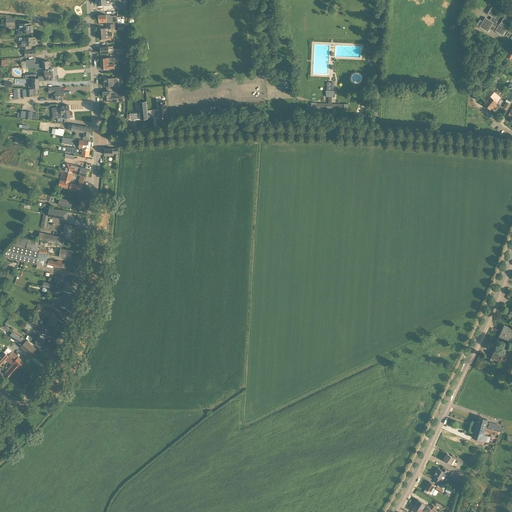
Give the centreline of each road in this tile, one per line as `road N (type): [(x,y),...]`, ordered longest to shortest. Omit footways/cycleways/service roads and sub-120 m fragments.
road 1 (tertiary): [(0,447),(59,350),(80,295),(97,142)]
road 2 (secondary): [(393,511),(511,253)]
road 3 (unclassified): [(97,142),(299,129),(374,134)]
road 4 (unclassified): [(374,134),(511,148)]
road 5 (unclassified): [(374,134),(382,0)]
road 6 (tertiary): [(97,142),(89,22)]
